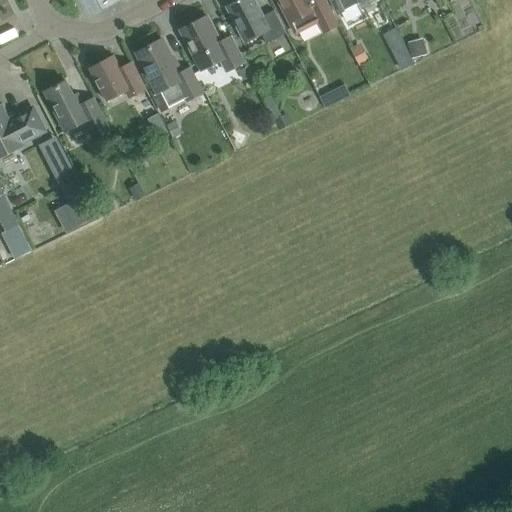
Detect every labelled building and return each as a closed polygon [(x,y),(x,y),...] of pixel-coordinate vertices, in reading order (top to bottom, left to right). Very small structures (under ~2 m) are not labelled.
[(261,32),(267,42),(287,31),(275,9),(263,15),(255,0),(234,0),(227,4),(245,41),(261,32)] [(279,0),(290,21),(296,32),(319,21),(325,32),(338,25),(325,0),(279,0)] [(329,0),(336,14),(357,2),(360,10),(363,8),(378,0),(329,0)] [(245,62),(231,36),(222,40),(208,15),(182,28),(203,69),(222,59),(228,71),(245,62)] [(397,40),(406,38),(402,21),(393,23),(397,40)] [(426,54),(422,37),(407,41),(411,57),(426,54)] [(187,100),(197,95),(201,105),(196,108),(200,114),(212,108),(204,92),(191,67),(180,73),(163,38),(136,52),(154,87),(149,90),(160,112),(187,100)] [(349,47),(358,64),(367,60),(359,43),(349,47)] [(146,88),(132,61),(121,67),(114,55),(90,67),(107,99),(125,89),(129,97),(146,88)] [(243,80),(252,75),(247,66),(238,70),(243,80)] [(67,129),(83,120),(92,139),(95,137),(99,146),(114,140),(105,119),(94,97),(83,102),(78,92),(74,94),(66,80),(44,91),(58,117),(61,116),(67,129)] [(336,100),(331,91),(320,96),(324,106),(336,100)] [(45,130),(33,106),(8,119),(1,105),(0,105),(0,155),(21,145),(20,142),(45,130)] [(147,119),(157,137),(167,132),(157,113),(147,119)] [(274,119),(279,129),(290,123),(285,113),(274,119)] [(227,139),(238,144),(242,135),(231,129),(227,139)] [(0,202),(23,244),(35,238),(8,189),(0,193),(0,202)]
